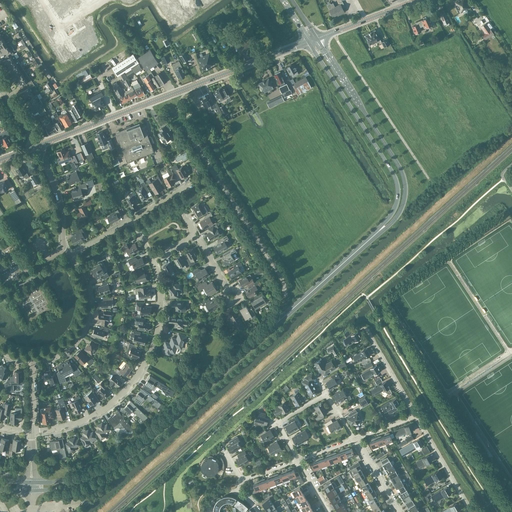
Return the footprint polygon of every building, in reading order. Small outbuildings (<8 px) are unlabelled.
[(67,0),(63,3),(68,10),(72,8),(67,0)] [(173,0),(166,0),(162,2),(165,7),(163,8),(165,11),(171,8),(169,5),(175,2),(173,0)] [(467,14),(468,14),(468,12),(467,9),(469,8),(468,5),(468,4),(465,0),(457,0),(453,2),(459,14),(463,11),(464,14),(466,14),(467,14)] [(333,17),(340,13),(340,14),(344,12),(343,9),(345,7),(342,2),(340,3),(340,4),(335,7),(333,3),(331,4),(331,3),(330,3),(327,5),(329,10),(330,12),(330,13),(329,14),(331,16),(332,17),(332,16),(333,17)] [(63,3),(59,6),(63,13),(68,10),(63,3)] [(59,6),(54,9),(59,16),(63,13),(59,6)] [(32,8),(27,12),(29,15),(31,14),(34,18),(43,12),(40,7),(34,11),(32,8)] [(444,10),(438,12),(443,22),(448,19),(444,10)] [(175,12),(170,15),(172,18),(175,23),(185,17),(182,11),(177,14),(175,12)] [(43,12),(34,18),(37,23),(35,24),(37,27),(42,24),(40,21),(46,17),(43,12)] [(422,20),(421,20),(416,22),(417,24),(413,26),(414,26),(412,27),(415,34),(421,31),(420,27),(423,26),(424,29),(427,28),(427,27),(433,24),(434,26),(436,25),(433,20),(432,21),(429,16),(427,17),(426,16),(423,18),(424,19),(423,19),(422,20)] [(14,20),(10,22),(14,29),(18,27),(14,20)] [(480,27),(488,38),(493,34),(486,23),(480,27)] [(93,27),(88,30),(91,35),(88,37),(91,42),(94,40),(100,37),(93,27)] [(45,29),(40,32),(42,35),(44,34),(47,38),(56,33),(53,28),(47,31),(45,29)] [(375,30),(365,36),(370,45),(380,39),(375,30)] [(56,33),(47,38),(50,43),(48,44),(50,47),(55,44),(53,41),(59,38),(56,33)] [(0,44),(5,42),(4,39),(9,36),(7,34),(0,38),(0,44)] [(78,37),(72,40),(79,50),(84,47),(87,45),(83,40),(81,41),(78,37)] [(387,39),(381,42),(384,47),(390,44),(387,39)] [(250,40),(237,46),(243,60),(252,56),(252,54),(255,52),(250,40)] [(0,50),(11,44),(9,42),(6,44),(5,42),(0,44),(0,50)] [(7,55),(13,52),(15,51),(11,44),(0,50),(0,51),(3,55),(6,53),(7,55)] [(58,49),(53,52),(55,55),(57,54),(60,58),(69,53),(66,48),(60,51),(58,49)] [(161,85),(167,81),(161,72),(154,76),(149,69),(158,63),(150,50),(138,58),(141,63),(144,67),(149,75),(151,78),(157,87),(158,86),(159,87),(162,86),(161,85)] [(6,66),(17,59),(13,52),(7,55),(5,57),(6,60),(4,61),(6,66)] [(69,53),(60,58),(63,63),(66,62),(67,63),(70,61),(69,59),(72,58),(69,53)] [(184,53),(179,56),(184,63),(189,60),(184,53)] [(112,68),(118,76),(139,63),(133,54),(112,68)] [(202,70),(211,66),(211,65),(214,64),(209,54),(197,59),(202,70)] [(170,61),(167,55),(162,58),(165,64),(170,61)] [(9,70),(20,63),(17,59),(6,66),(9,70)] [(178,78),(180,77),(180,78),(185,76),(184,75),(186,75),(179,61),(172,64),(178,78)] [(21,65),(20,63),(9,70),(12,74),(23,67),(21,65)] [(139,64),(132,68),(135,73),(142,69),(139,64)] [(294,64),(292,65),(292,64),(287,67),(288,68),(286,68),(291,78),(299,74),(294,64)] [(14,78),(25,71),(23,67),(12,74),(14,78)] [(17,83),(28,76),(25,71),(14,78),(17,83)] [(289,89),(286,83),(285,84),(284,81),(280,72),(277,74),(277,73),(275,74),(275,75),(274,75),(279,85),(278,86),(279,87),(282,93),(284,98),(293,93),(290,89),(289,89)] [(89,75),(80,80),(82,84),(92,78),(90,74),(89,75)] [(150,79),(151,78),(149,75),(143,78),(151,91),(155,88),(150,79)] [(30,80),(28,76),(17,83),(20,87),(25,84),(27,86),(33,82),(31,79),(30,80)] [(305,77),(292,84),(296,93),(297,93),(310,85),(305,77)] [(269,79),(258,84),(263,93),(266,92),(265,89),(269,87),(270,90),(273,88),(269,79)] [(24,98),(35,91),(37,89),(33,82),(27,86),(28,88),(21,93),(24,98)] [(139,97),(145,94),(141,87),(139,83),(133,86),(139,97)] [(119,85),(114,88),(123,104),(130,100),(125,92),(123,93),(119,85)] [(310,85),(297,93),(298,95),(311,88),(310,85)] [(133,88),(132,88),(125,92),(130,100),(137,96),(133,88)] [(230,97),(225,88),(222,89),(221,88),(217,90),(217,92),(214,93),(218,101),(226,97),(226,99),(230,97)] [(26,102),(35,97),(33,94),(36,93),(35,91),(24,98),(26,102)] [(100,109),(102,108),(101,108),(105,106),(106,105),(105,105),(101,97),(104,96),(101,91),(90,97),(92,102),(91,102),(93,106),(92,106),(92,107),(92,108),(93,110),(94,110),(95,110),(96,110),(95,110),(96,111),(96,110),(100,108),(100,109)] [(203,96),(199,98),(205,109),(206,111),(211,109),(211,110),(215,108),(218,113),(221,111),(217,102),(213,104),(208,94),(205,95),(203,96)] [(35,97),(26,102),(29,106),(40,99),(37,95),(35,97)] [(282,95),(275,98),(276,100),(278,104),(284,101),(282,95)] [(56,99),(60,106),(64,103),(61,97),(56,99)] [(40,99),(29,106),(32,110),(43,103),(40,99)] [(68,109),(75,121),(80,119),(79,117),(80,116),(83,114),(76,103),(72,105),(72,106),(68,109)] [(62,113),(62,114),(59,116),(61,120),(65,127),(73,123),(67,112),(66,113),(65,111),(64,111),(62,112),(62,113)] [(55,123),(59,130),(65,127),(61,120),(59,116),(57,113),(54,114),(56,117),(53,119),(55,123)] [(47,127),(46,128),(50,135),(58,131),(54,125),(53,126),(51,122),(46,125),(47,127)] [(123,132),(116,134),(127,162),(154,152),(145,127),(141,129),(140,125),(137,126),(136,127),(132,128),(131,127),(130,126),(129,127),(128,127),(128,128),(127,128),(126,128),(125,128),(125,131),(123,132)] [(158,134),(161,138),(160,139),(162,143),(163,142),(164,143),(172,137),(168,132),(168,131),(165,126),(159,130),(161,132),(158,134)] [(0,144),(2,143),(4,147),(6,146),(6,147),(11,144),(12,143),(9,136),(10,135),(8,131),(3,133),(6,137),(3,139),(3,138),(2,138),(0,136),(0,135),(0,144)] [(107,143),(109,150),(115,147),(111,139),(108,141),(105,134),(104,134),(103,131),(96,134),(101,146),(107,143)] [(82,145),(85,154),(91,152),(88,143),(82,145)] [(63,150),(57,152),(59,157),(57,158),(59,164),(72,159),(69,151),(64,153),(63,150)] [(91,152),(85,154),(89,162),(95,159),(91,152)] [(186,152),(175,158),(177,162),(182,159),(183,161),(189,158),(187,155),(188,154),(186,152)] [(16,169),(20,176),(21,176),(22,179),(25,177),(26,179),(29,177),(25,169),(24,170),(21,165),(16,169)] [(171,168),(175,174),(178,173),(182,179),(188,175),(183,166),(178,169),(176,165),(171,168)] [(66,176),(70,184),(80,180),(78,174),(81,173),(79,167),(72,170),(74,173),(66,176)] [(170,175),(163,179),(165,181),(164,182),(166,184),(167,184),(168,187),(174,183),(173,180),(176,178),(171,171),(168,172),(170,175)] [(36,173),(31,176),(33,180),(31,181),(34,185),(41,182),(36,173)] [(162,190),(158,183),(161,181),(158,175),(155,177),(156,180),(151,182),(149,179),(146,181),(148,185),(149,184),(153,190),(155,194),(162,190)] [(0,190),(3,189),(4,191),(8,189),(5,181),(0,183),(0,190)] [(142,187),(136,190),(138,192),(137,192),(141,199),(143,201),(149,198),(146,193),(147,192),(149,191),(144,181),(141,183),(140,183),(142,187)] [(72,191),(74,200),(83,197),(81,191),(87,190),(86,183),(78,185),(79,188),(72,191)] [(14,190),(10,192),(17,204),(21,201),(14,190)] [(126,200),(131,208),(137,205),(133,198),(136,197),(133,192),(128,194),(130,198),(126,200)] [(78,215),(81,220),(88,217),(86,213),(88,212),(86,207),(92,203),(90,200),(83,203),(85,205),(79,208),(81,213),(78,215)] [(192,208),(197,218),(204,214),(205,214),(208,212),(205,207),(202,208),(199,204),(192,208)] [(116,213),(107,217),(111,224),(119,219),(118,217),(121,215),(118,210),(115,211),(116,213)] [(200,222),(204,229),(213,224),(210,217),(213,216),(211,212),(205,216),(206,219),(200,222)] [(207,234),(211,240),(220,234),(217,229),(218,228),(217,226),(217,225),(216,225),(214,226),(208,229),(210,232),(207,234)] [(71,238),(74,245),(83,240),(81,237),(83,236),(83,235),(85,234),(82,229),(75,232),(76,235),(71,238)] [(214,247),(218,253),(228,248),(225,244),(229,242),(228,240),(229,239),(226,235),(218,240),(220,244),(214,247)] [(122,247),(125,253),(127,251),(130,256),(139,250),(135,243),(129,247),(127,244),(122,247)] [(222,259),(226,265),(234,260),(232,255),(237,252),(236,249),(235,247),(234,247),(224,253),(225,257),(222,259)] [(186,260),(190,266),(195,263),(193,260),(198,258),(193,249),(186,253),(189,258),(186,260)] [(135,257),(128,261),(130,266),(133,265),(135,269),(145,265),(142,258),(137,260),(135,257)] [(174,260),(179,268),(184,265),(185,267),(188,266),(184,259),(181,260),(179,257),(174,260)] [(236,268),(229,272),(232,279),(236,277),(238,276),(242,273),(238,267),(242,265),(240,261),(234,265),(236,268)] [(92,269),(97,279),(100,277),(101,280),(109,276),(107,272),(105,273),(101,267),(102,266),(102,265),(102,264),(101,263),(100,263),(99,263),(95,266),(96,267),(92,269)] [(162,267),(167,275),(173,271),(175,273),(177,271),(174,265),(171,266),(169,263),(162,267)] [(198,269),(192,272),(194,275),(196,274),(199,281),(209,275),(205,268),(200,271),(198,269)] [(136,278),(134,282),(138,285),(140,280),(144,279),(145,282),(149,280),(148,275),(145,276),(144,272),(142,273),(141,271),(135,273),(135,275),(136,278)] [(248,287),(254,283),(255,283),(251,277),(248,279),(247,276),(239,281),(242,286),(246,284),(248,287)] [(105,294),(111,293),(114,292),(112,284),(115,284),(113,279),(104,282),(105,285),(99,287),(101,295),(105,294)] [(204,283),(197,287),(199,290),(204,287),(209,295),(216,291),(212,282),(206,286),(204,283)] [(248,287),(249,289),(245,292),(249,297),(256,293),(254,290),(257,288),(254,283),(248,287)] [(170,288),(170,298),(178,297),(178,290),(181,290),(181,285),(174,285),(174,288),(170,288)] [(147,290),(146,287),(135,289),(136,294),(139,294),(140,299),(151,297),(150,290),(147,290)] [(251,302),(255,310),(266,303),(262,296),(263,296),(261,292),(254,296),(256,299),(251,302)] [(100,301),(100,308),(111,307),(110,302),(113,302),(113,297),(106,297),(106,301),(100,301)] [(209,299),(202,303),(203,306),(206,305),(209,311),(219,305),(215,299),(210,302),(209,299)] [(172,302),(172,305),(174,305),(175,311),(186,311),(185,305),(184,305),(184,302),(180,302),(180,301),(174,301),(174,302),(172,302)] [(152,307),(144,307),(144,303),(137,303),(137,309),(140,309),(140,315),(151,315),(151,311),(152,311),(152,307)] [(251,307),(248,309),(246,306),(239,310),(245,320),(248,318),(250,318),(252,316),(253,319),(257,317),(252,310),(251,307)] [(99,314),(98,320),(102,321),(102,325),(107,325),(107,321),(108,321),(109,316),(112,316),(112,312),(104,311),(104,315),(99,314)] [(230,327),(231,326),(236,323),(240,330),(244,327),(238,317),(235,319),(232,314),(226,317),(228,320),(226,321),(230,327)] [(170,317),(169,323),(174,323),(174,327),(183,328),(184,325),(187,325),(187,321),(184,321),(184,318),(170,317)] [(134,321),(134,323),(138,324),(137,329),(148,330),(149,323),(145,322),(146,319),(142,319),(135,318),(134,321)] [(93,335),(102,338),(104,335),(106,336),(109,329),(102,327),(101,330),(95,328),(93,335)] [(347,338),(343,340),(347,346),(361,338),(357,332),(352,335),(351,333),(352,332),(349,329),(344,334),(346,337),(347,338)] [(132,330),(130,336),(134,337),(133,341),(137,342),(136,343),(140,344),(140,343),(144,344),(146,337),(140,336),(141,332),(132,330)] [(177,347),(181,349),(186,336),(179,334),(177,339),(172,338),(170,343),(165,342),(163,349),(165,350),(164,353),(169,354),(170,352),(174,353),(177,347)] [(91,342),(85,349),(92,354),(97,347),(91,342)] [(132,348),(129,355),(134,358),(134,357),(138,359),(141,351),(135,349),(136,346),(130,343),(128,346),(132,348)] [(338,353),(334,345),(327,349),(329,353),(332,351),(333,352),(335,355),(338,353)] [(361,352),(353,357),(356,363),(365,358),(370,355),(371,355),(370,354),(367,349),(361,352)] [(74,356),(82,364),(86,361),(90,365),(94,361),(88,355),(86,357),(80,351),(74,356)] [(63,363),(69,373),(72,372),(73,372),(76,376),(81,372),(75,364),(72,366),(70,364),(71,364),(70,363),(69,360),(63,363)] [(321,360),(315,363),(320,372),(321,371),(325,372),(325,373),(330,371),(330,372),(335,368),(332,363),(329,365),(328,363),(325,365),(324,365),(321,360)] [(114,371),(120,376),(122,373),(126,376),(133,368),(126,362),(120,371),(116,368),(114,371)] [(69,373),(63,363),(58,366),(59,369),(59,370),(60,372),(57,373),(60,383),(66,381),(65,376),(65,375),(69,373)] [(370,369),(371,369),(361,375),(364,380),(374,374),(374,375),(381,370),(379,367),(378,368),(376,365),(370,369)] [(1,366),(0,368),(0,375),(3,377),(3,378),(3,379),(6,380),(9,372),(6,371),(7,369),(6,367),(3,366),(1,366)] [(109,383),(113,386),(115,384),(118,386),(122,382),(115,376),(118,374),(112,369),(109,372),(113,375),(109,379),(111,380),(109,383)] [(57,380),(55,376),(54,373),(51,374),(50,371),(41,374),(44,382),(51,379),(53,385),(58,384),(57,380)] [(8,387),(6,392),(13,391),(13,385),(15,385),(22,385),(22,382),(22,372),(15,372),(15,375),(15,377),(10,377),(10,380),(9,382),(8,384),(8,387)] [(331,376),(333,379),(326,383),(330,389),(338,385),(336,381),(340,379),(337,373),(331,376)] [(95,374),(93,376),(99,383),(101,380),(95,374)] [(307,381),(303,384),(307,389),(306,390),(308,392),(311,397),(318,393),(311,380),(315,378),(312,374),(305,378),(307,381)] [(172,389),(169,387),(151,376),(149,380),(148,380),(146,384),(146,385),(144,388),(150,392),(155,385),(166,392),(166,394),(168,396),(172,389)] [(97,391),(104,398),(110,394),(105,388),(107,386),(103,381),(98,385),(101,388),(97,391)] [(380,385),(371,390),(374,395),(379,393),(385,397),(388,393),(389,394),(392,393),(389,388),(386,382),(380,385)] [(303,401),(299,395),(302,393),(299,388),(294,391),(296,393),(290,396),(290,397),(291,397),(296,405),(294,406),(294,407),(300,404),(299,403),(303,401)] [(134,400),(140,405),(145,398),(158,408),(159,407),(160,406),(161,404),(156,400),(151,396),(142,389),(139,392),(136,396),(136,398),(134,400)] [(347,397),(343,390),(333,395),(337,402),(344,399),(346,402),(351,398),(350,395),(347,397)] [(84,397),(90,406),(92,404),(94,404),(98,403),(97,401),(98,400),(92,391),(84,397)] [(71,403),(75,413),(82,410),(81,407),(84,405),(79,396),(74,398),(75,401),(71,403)] [(365,396),(359,400),(363,407),(369,403),(365,396)] [(61,409),(56,410),(58,415),(57,416),(59,420),(66,417),(64,411),(67,410),(65,404),(63,397),(57,399),(60,406),(61,409)] [(381,407),(377,410),(382,418),(385,416),(383,413),(384,413),(388,411),(389,414),(397,409),(395,406),(399,404),(395,398),(381,407)] [(122,412),(127,417),(133,411),(144,421),(146,419),(148,417),(131,401),(130,401),(128,403),(128,404),(125,407),(125,409),(122,412)] [(278,405),(279,407),(273,410),(276,415),(282,412),(283,413),(290,409),(288,405),(287,406),(284,402),(282,403),(278,405)] [(0,418),(4,419),(5,413),(9,414),(11,404),(3,403),(2,409),(0,408),(0,418)] [(315,407),(312,409),(315,407),(320,416),(316,418),(317,421),(324,417),(323,415),(328,412),(323,403),(321,403),(320,404),(315,407)] [(54,417),(52,407),(46,408),(47,412),(41,413),(43,423),(51,422),(50,418),(54,417)] [(11,413),(11,423),(18,423),(18,419),(22,419),(22,413),(22,408),(15,408),(15,413),(11,413)] [(352,416),(350,417),(348,419),(351,425),(354,423),(354,424),(359,422),(358,420),(361,419),(360,417),(360,416),(359,415),(358,414),(358,413),(357,413),(356,410),(350,414),(352,416)] [(109,421),(114,427),(120,422),(128,432),(132,428),(119,412),(116,415),(116,414),(112,417),(112,419),(109,421)] [(268,419),(264,418),(265,414),(266,414),(259,412),(257,417),(255,417),(254,422),(255,422),(255,423),(255,424),(256,425),(257,425),(258,424),(259,423),(266,425),(268,419)] [(290,424),(289,425),(286,426),(289,433),(299,428),(295,421),(297,420),(295,417),(289,421),(290,424)] [(333,423),(331,420),(324,424),(326,427),(328,426),(332,432),(336,430),(337,431),(341,429),(341,427),(337,420),(333,423)] [(96,431),(101,440),(106,437),(104,433),(110,429),(107,424),(104,426),(102,423),(97,426),(99,429),(96,431)] [(404,427),(394,431),(396,437),(407,433),(407,434),(413,431),(411,425),(404,427)] [(81,438),(85,447),(90,444),(90,442),(96,439),(93,432),(90,433),(88,430),(83,432),(85,436),(81,438)] [(266,433),(265,430),(258,433),(260,436),(261,436),(265,443),(274,437),(270,430),(266,433)] [(292,438),(295,443),(297,445),(301,443),(301,444),(306,442),(305,440),(306,440),(304,437),(308,435),(305,430),(292,438)] [(477,431),(474,433),(489,457),(492,455),(477,431)] [(386,436),(383,437),(385,443),(387,446),(389,445),(388,442),(392,441),(389,432),(385,434),(386,436)] [(379,436),(376,437),(379,446),(385,443),(383,437),(380,438),(379,436)] [(66,443),(68,451),(70,452),(74,451),(75,449),(74,448),(81,445),(79,439),(76,440),(75,437),(69,439),(70,442),(66,443)] [(231,444),(228,446),(232,453),(238,450),(237,449),(241,447),(239,443),(241,442),(238,437),(230,441),(231,444)] [(372,448),(379,446),(376,437),(372,439),(372,441),(369,442),(372,448)] [(0,444),(0,451),(2,452),(3,449),(6,450),(9,440),(2,438),(0,445),(0,444)] [(422,446),(423,446),(423,445),(423,444),(422,442),(421,440),(420,441),(419,439),(399,450),(402,454),(406,452),(407,454),(408,453),(409,453),(410,453),(411,452),(412,452),(413,450),(420,446),(421,447),(422,446)] [(8,456),(12,456),(13,449),(20,450),(21,441),(14,440),(13,444),(10,443),(9,450),(8,456)] [(50,442),(52,450),(59,449),(61,458),(63,457),(65,457),(67,457),(63,440),(59,441),(58,440),(50,442)] [(281,449),(277,442),(268,447),(272,454),(277,451),(277,452),(282,451),(281,449)] [(349,449),(348,448),(344,449),(347,457),(351,456),(352,458),(357,456),(355,452),(353,452),(352,448),(349,449)] [(341,452),(338,453),(341,460),(347,457),(344,449),(340,450),(341,452)] [(238,455),(239,458),(236,459),(240,466),(245,463),(245,464),(249,463),(248,461),(249,461),(245,454),(246,454),(245,451),(238,455)] [(335,453),(331,454),(334,462),(341,460),(338,453),(335,454),(335,453)] [(328,457),(325,458),(327,465),(334,462),(331,454),(327,455),(328,457)] [(432,461),(428,455),(416,462),(420,468),(432,461)] [(212,457),(212,458),(211,458),(210,458),(209,458),(208,458),(207,458),(206,458),(206,459),(205,459),(204,459),(204,460),(203,461),(202,461),(202,462),(202,463),(201,464),(201,465),(201,466),(201,467),(201,468),(201,469),(201,470),(202,471),(203,472),(203,473),(204,473),(205,474),(206,475),(207,475),(208,475),(209,475),(210,475),(211,475),(212,475),(213,475),(214,474),(215,474),(216,473),(217,472),(218,471),(218,470),(218,469),(218,468),(219,468),(219,467),(219,466),(219,465),(218,464),(218,463),(218,462),(217,462),(217,461),(216,460),(216,459),(212,457)] [(382,466),(384,469),(393,464),(392,464),(389,460),(387,457),(381,461),(382,464),(383,466),(382,466)] [(321,458),(317,459),(320,467),(327,465),(325,458),(322,459),(321,458)] [(313,470),(320,467),(317,459),(313,460),(314,462),(311,463),(313,470)] [(394,464),(393,464),(384,469),(386,472),(387,474),(395,469),(392,465),(394,464)] [(353,478),(354,477),(362,472),(360,468),(361,468),(360,465),(354,468),(351,470),(350,470),(349,471),(353,478)] [(290,469),(286,470),(289,479),(296,476),(294,470),(291,471),(290,469)] [(398,474),(395,469),(387,474),(390,479),(399,473),(398,474)] [(283,473),(280,475),(283,481),(289,479),(286,470),(282,472),(283,473)] [(439,480),(439,479),(441,477),(440,475),(441,474),(439,471),(424,479),(427,485),(435,481),(436,482),(439,480)] [(365,476),(362,472),(354,477),(358,484),(367,478),(366,476),(365,476)] [(399,474),(399,473),(390,479),(393,483),(400,479),(398,475),(399,474)] [(277,474),(273,475),(276,484),(283,481),(280,475),(277,476),(277,474)] [(270,479),(267,480),(269,486),(276,484),(273,475),(269,477),(270,479)] [(367,478),(358,484),(357,485),(359,488),(360,487),(362,490),(370,486),(368,482),(369,481),(367,478)] [(263,479),(259,480),(262,489),(269,486),(267,480),(264,481),(263,479)] [(403,484),(400,479),(393,483),(396,488),(405,483),(404,483),(403,484)] [(262,489),(259,480),(255,482),(256,484),(253,485),(254,488),(250,489),(251,493),(253,494),(259,491),(259,490),(262,489)] [(327,493),(334,488),(337,487),(333,482),(331,483),(330,481),(326,483),(327,485),(324,487),(323,487),(327,493)] [(396,488),(399,493),(406,489),(408,487),(405,483),(396,488)] [(295,497),(303,493),(301,490),(303,489),(301,486),(292,492),(295,497)] [(373,490),(370,486),(362,490),(366,497),(375,492),(374,489),(373,490)] [(447,488),(447,487),(431,496),(433,500),(431,501),(433,504),(437,502),(437,501),(448,495),(449,495),(452,493),(449,488),(447,488)] [(327,493),(325,494),(327,496),(328,496),(330,498),(337,493),(334,488),(327,493)] [(409,493),(406,489),(399,493),(400,495),(399,495),(401,498),(410,493),(410,492),(409,493)] [(426,497),(427,496),(431,494),(428,489),(423,492),(426,497)] [(377,495),(375,492),(366,497),(370,504),(378,499),(376,495),(377,495)] [(294,500),(296,499),(298,502),(306,498),(303,493),(295,497),(293,498),(294,500)] [(331,501),(333,503),(340,499),(337,493),(330,498),(328,499),(330,502),(331,501)] [(410,493),(401,498),(402,501),(403,501),(404,503),(405,502),(406,505),(413,501),(411,499),(412,498),(409,494),(410,493)] [(222,505),(224,504),(221,498),(218,501),(215,504),(214,507),(214,511),(220,511),(220,509),(221,507),(222,505)] [(270,498),(262,502),(265,508),(273,503),(270,498)] [(309,503),(306,498),(298,502),(301,507),(309,503)] [(343,504),(340,499),(333,503),(336,508),(343,504)] [(380,503),(378,499),(370,504),(374,511),(383,506),(381,503),(380,503)] [(243,503),(237,500),(234,505),(239,508),(243,511),(248,507),(243,503)] [(408,510),(408,511),(411,511),(419,508),(417,508),(415,504),(414,504),(413,501),(406,505),(408,508),(407,508),(408,510)] [(269,511),(276,508),(273,503),(265,508),(267,511),(269,511)] [(305,511),(312,508),(309,503),(301,507),(303,511),(305,511)] [(450,507),(442,511),(454,511),(457,511),(458,511),(461,510),(458,504),(457,505),(456,503),(450,507)]
